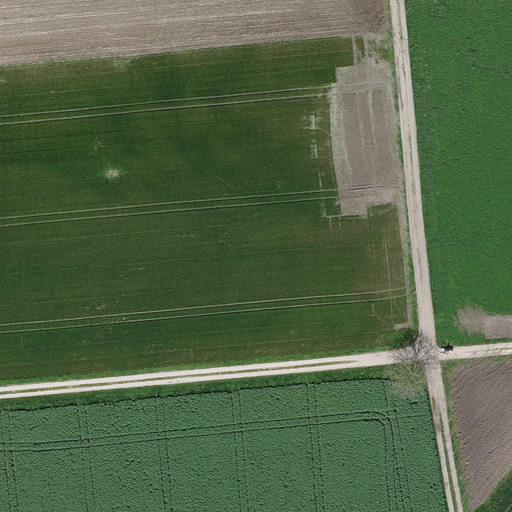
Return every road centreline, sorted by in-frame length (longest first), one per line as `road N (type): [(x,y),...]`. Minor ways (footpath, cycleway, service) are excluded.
road 1 (track): [(397,0),(430,359),(457,511)]
road 2 (track): [(0,398),(511,351)]
